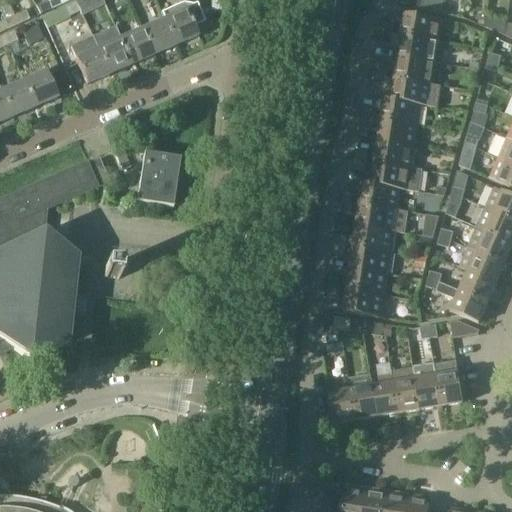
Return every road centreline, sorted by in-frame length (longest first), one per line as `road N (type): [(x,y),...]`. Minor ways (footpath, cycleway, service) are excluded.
road 1 (residential): [(305,457),(304,372),(335,163),(362,39),(384,0)]
road 2 (tertiary): [(271,410),(335,0)]
road 3 (tertiary): [(0,431),(120,389),(271,410)]
road 4 (residential): [(0,157),(209,65),(239,68)]
road 5 (residential): [(204,282),(239,68)]
road 6 (residential): [(500,443),(494,374),(511,305)]
road 7 (residential): [(500,443),(484,434),(389,450),(386,470)]
